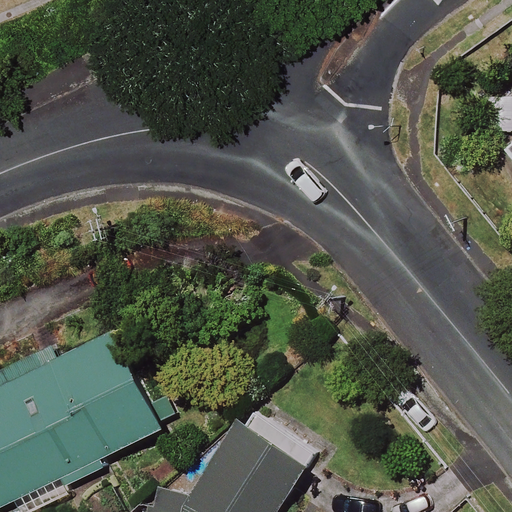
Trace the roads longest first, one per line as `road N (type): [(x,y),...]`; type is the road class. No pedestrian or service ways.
road 1 (residential): [(511,397),(334,188),(278,144)]
road 2 (residential): [(278,144),(158,129),(57,151),(0,175)]
road 3 (residential): [(385,1),(278,144)]
